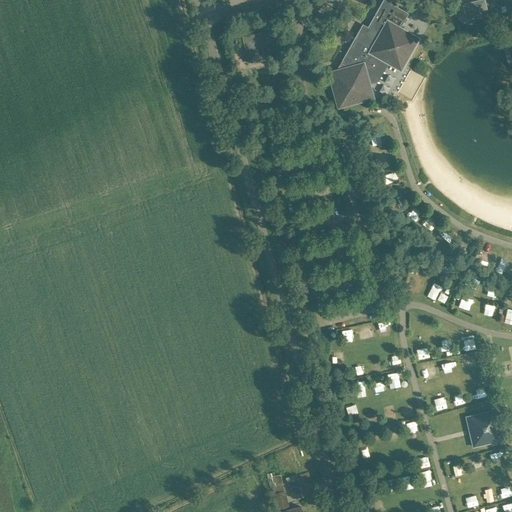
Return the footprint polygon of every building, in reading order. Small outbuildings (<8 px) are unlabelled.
[(337,69),(328,71),(338,107),(374,97),(371,83),(377,82),(388,64),(401,71),(421,38),(401,27),(408,13),(384,0),(382,0),(367,27),(362,24),(337,69)] [(484,0),(479,0),(463,4),(466,20),(488,15),(484,0)] [(264,59),(260,40),(258,40),(254,38),(253,36),(247,37),(246,37),(244,37),(243,38),(243,41),(244,41),(249,63),(264,59)] [(434,281),(429,292),(437,296),(442,285),(434,281)] [(459,307),(470,310),(473,298),(462,295),(459,307)] [(378,334),(388,333),(387,326),(377,327),(378,334)] [(361,338),(371,336),(369,327),(360,328),(361,338)] [(343,330),(344,344),(352,344),(352,330),(343,330)] [(475,349),(473,339),(459,342),(461,352),(475,349)] [(466,370),(477,368),(475,354),(464,356),(466,370)] [(452,358),(441,361),(444,370),(455,367),(452,358)] [(424,374),(435,373),(433,362),(423,364),(424,374)] [(376,393),(385,390),(381,376),(372,378),(376,393)] [(356,396),(366,395),(364,379),(354,381),(356,396)] [(478,389),(479,394),(474,395),(475,400),(488,397),(486,387),(478,389)] [(465,391),(453,395),(456,405),(467,401),(465,391)] [(446,397),(434,400),(436,411),(449,408),(446,397)] [(348,413),(359,413),(358,403),(347,404),(348,413)] [(400,413),(402,418),(415,414),(413,408),(400,413)] [(465,416),(472,448),(504,440),(497,409),(465,416)] [(414,421),(407,422),(409,434),(416,433),(414,421)] [(397,425),(386,427),(389,438),(400,435),(397,425)] [(379,429),(369,432),(370,438),(381,435),(379,429)] [(362,463),(373,463),(373,452),(361,452),(362,463)] [(472,468),(484,465),(482,456),(469,458),(472,468)] [(451,474),(462,472),(460,460),(449,463),(451,474)] [(430,470),(419,472),(421,481),(432,480),(430,470)] [(269,477),(277,509),(288,506),(280,474),(269,477)] [(387,488),(395,487),(394,478),(386,478),(387,488)] [(511,487),(500,491),(502,499),(511,496),(511,487)] [(483,493),(484,502),(495,501),(494,492),(483,493)] [(502,511),(511,511),(511,507),(511,502),(501,504),(502,511)]
